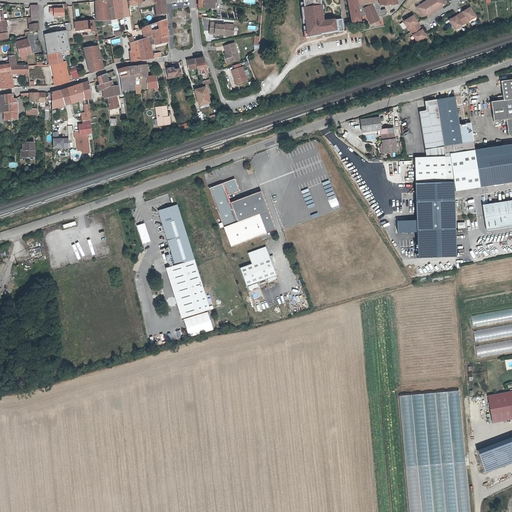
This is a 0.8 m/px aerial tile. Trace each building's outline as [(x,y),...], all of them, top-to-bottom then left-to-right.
[(112,20),(107,0),(101,0),(95,1),(96,13),(97,20),(106,21),(112,20)] [(107,0),(112,20),(123,18),(121,8),(122,8),(121,0),(107,0)] [(137,0),(138,3),(139,10),(151,7),(151,6),(149,0),(137,0)] [(154,0),(155,5),(157,15),(166,14),(164,0),(154,0)] [(215,0),(197,0),(198,7),(213,8),(214,4),(216,4),(215,0)] [(299,0),(304,37),(335,32),(334,20),(334,19),(322,21),(319,0),(299,0)] [(358,17),(356,5),(355,0),(346,0),(350,20),(359,19),(358,17)] [(426,16),(427,17),(443,8),(442,6),(446,3),(443,0),(426,0),(415,7),(422,18),(426,16)] [(470,7),(448,20),(454,30),(476,17),(470,7)] [(64,8),(50,8),(50,13),(54,13),(54,16),(65,16),(64,8)] [(368,16),(365,17),(368,24),(379,20),(377,16),(374,12),(368,14),(368,16)] [(412,20),(414,19),(412,15),(402,21),(409,31),(415,42),(424,36),(422,33),(420,34),(416,27),(412,20)] [(151,24),(152,36),(154,35),(155,45),(168,42),(168,35),(160,36),(160,28),(167,27),(166,19),(151,24)] [(342,19),(334,20),(335,32),(343,31),(342,19)] [(420,34),(422,33),(420,29),(418,26),(416,22),(414,19),(412,20),(416,27),(420,34)] [(92,34),(91,34),(92,39),(99,38),(98,29),(97,29),(95,20),(76,22),(77,30),(85,30),(92,29),(92,34)] [(213,33),(217,34),(222,34),(222,36),(226,36),(227,35),(231,36),(233,25),(228,24),(227,26),(224,25),(215,24),(215,23),(210,22),(208,33),(213,33)] [(144,38),(152,36),(151,24),(143,27),(144,38)] [(160,36),(168,35),(167,27),(160,28),(160,36)] [(47,41),(49,53),(61,51),(66,51),(69,50),(70,50),(69,46),(68,39),(67,30),(43,35),(44,42),(47,41)] [(152,36),(144,38),(143,39),(141,39),(145,59),(147,59),(157,58),(157,57),(161,56),(160,53),(153,54),(154,57),(152,57),(150,46),(153,45),(152,36)] [(29,53),(26,39),(16,41),(19,54),(29,53)] [(136,55),(130,56),(131,61),(145,59),(141,39),(134,42),(136,55)] [(226,63),(238,59),(233,43),(223,46),(225,53),(227,58),(225,59),(226,63)] [(91,60),(94,72),(104,68),(101,57),(99,46),(85,48),(86,54),(87,54),(88,59),(90,61),(91,60)] [(52,65),(55,64),(63,62),(61,51),(49,53),(50,65),(52,65)] [(0,71),(5,71),(6,75),(11,75),(11,74),(9,66),(14,66),(14,64),(13,56),(6,56),(7,62),(4,62),(5,65),(0,65),(0,71)] [(197,75),(207,73),(202,57),(194,59),(195,69),(197,75)] [(195,69),(194,59),(186,60),(188,70),(195,69)] [(58,81),(54,81),(54,85),(56,85),(57,85),(58,84),(59,84),(62,83),(65,82),(70,81),(66,62),(63,62),(55,64),(58,81)] [(234,69),(233,69),(236,78),(234,79),(235,84),(246,80),(242,66),(240,67),(239,63),(233,65),(234,69)] [(143,71),(147,71),(147,66),(147,64),(128,66),(134,81),(135,84),(139,83),(140,89),(147,88),(147,78),(144,79),(143,71)] [(9,66),(11,74),(28,74),(27,70),(26,65),(14,66),(9,66)] [(118,70),(120,78),(124,77),(126,83),(134,81),(128,66),(125,67),(118,70)] [(72,79),(79,76),(76,67),(69,70),(72,79)] [(166,69),(168,78),(181,75),(180,68),(176,69),(175,67),(166,69)] [(0,88),(11,88),(13,87),(11,75),(6,75),(5,71),(0,71),(0,88)] [(109,88),(111,87),(114,86),(112,79),(109,80),(107,73),(97,76),(99,80),(95,82),(97,85),(105,83),(108,82),(109,88)] [(124,77),(120,78),(125,97),(128,96),(127,89),(131,88),(137,87),(135,84),(134,81),(126,83),(124,77)] [(502,93),(497,94),(497,97),(490,98),(490,99),(492,118),(505,116),(506,133),(511,132),(511,77),(501,79),(502,93)] [(82,83),(83,98),(91,97),(89,81),(83,83),(82,83)] [(99,90),(105,89),(109,88),(108,82),(105,83),(97,85),(99,90)] [(52,102),(52,109),(84,100),(83,98),(82,83),(60,90),(61,98),(52,100),(52,102)] [(137,87),(131,88),(132,91),(135,90),(136,94),(140,93),(140,89),(139,83),(135,84),(137,87)] [(114,96),(115,96),(120,95),(118,85),(114,86),(111,87),(114,96)] [(109,88),(105,89),(107,98),(108,97),(114,96),(111,87),(109,88)] [(208,103),(204,87),(194,90),(194,93),(198,106),(208,103)] [(61,98),(60,90),(52,93),(52,100),(61,98)] [(38,105),(38,92),(32,92),(28,92),(25,92),(23,93),(21,93),(21,96),(22,96),(22,97),(22,98),(30,97),(30,102),(35,102),(35,105),(38,105)] [(4,111),(3,120),(17,119),(17,103),(16,99),(13,98),(12,93),(8,94),(8,111),(4,111)] [(436,96),(444,154),(462,152),(458,119),(455,93),(436,96)] [(119,107),(115,96),(114,96),(108,97),(110,109),(119,107)] [(414,181),(444,180),(444,154),(436,96),(425,98),(427,108),(418,109),(425,156),(414,157),(414,181)] [(74,135),(92,132),(91,130),(88,99),(84,100),(85,113),(81,113),(82,123),(73,125),(74,135)] [(168,124),(167,116),(166,105),(155,107),(158,126),(168,124)] [(462,152),(473,150),(469,117),(458,119),(462,152)] [(377,130),(380,130),(378,118),(359,120),(360,133),(377,130)] [(393,129),(380,130),(380,135),(381,144),(382,153),(396,151),(393,129)] [(77,154),(90,154),(89,136),(76,136),(77,154)] [(21,157),(34,157),(34,143),(22,143),(22,150),(21,150),(21,157)] [(462,152),(444,154),(444,180),(452,180),(453,192),(511,181),(511,143),(473,150),(462,152)] [(350,147),(346,152),(358,159),(361,154),(350,147)] [(232,178),(206,188),(215,210),(212,211),(214,215),(217,214),(229,246),(264,232),(257,213),(236,221),(228,202),(225,194),(237,190),(232,178)] [(444,180),(414,181),(415,220),(416,232),(416,258),(454,257),(452,192),(453,192),(452,180),(444,180)] [(258,190),(228,202),(236,221),(257,213),(264,232),(273,229),(258,190)] [(511,200),(482,204),(485,230),(511,225),(511,200)] [(209,311),(176,206),(154,213),(171,267),(165,269),(180,319),(209,311)] [(416,232),(415,220),(396,221),(397,233),(416,232)] [(246,255),(249,265),(238,268),(245,287),(274,277),(264,249),(246,255)] [(511,307),(471,314),(472,325),(511,319),(511,307)] [(475,341),(511,335),(511,323),(473,330),(475,341)] [(477,355),(511,349),(511,338),(475,344),(477,355)] [(469,511),(460,390),(400,395),(408,511),(469,511)] [(511,391),(487,396),(492,423),(511,419),(511,391)] [(511,437),(477,451),(483,468),(511,456),(511,437)] [(511,456),(483,468),(485,473),(511,463),(511,456)]
